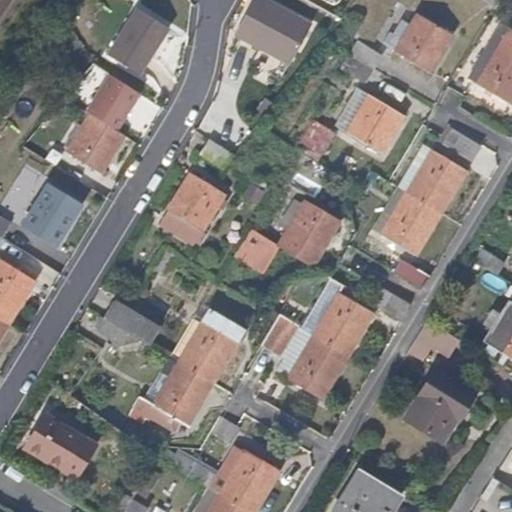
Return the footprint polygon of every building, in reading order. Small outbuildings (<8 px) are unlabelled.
[(309,28),(261,0),(254,0),(235,33),(288,65),(309,28)] [(139,75),(168,28),(137,9),(107,56),(139,75)] [(427,70),(449,34),(417,14),(411,24),(396,50),(427,70)] [(396,50),(411,24),(402,19),(386,45),(396,50)] [(499,44),(510,27),(501,21),(490,38),(499,44)] [(510,103),(511,98),(511,28),(510,27),(499,44),(490,38),(467,76),(510,103)] [(382,55),(358,40),(351,53),(374,67),(382,55)] [(374,67),(351,53),(342,67),(366,81),(374,67)] [(122,82),(94,64),(82,77),(113,97),(122,82)] [(346,132),(369,95),(357,88),(335,125),(346,132)] [(379,151),(402,114),(369,95),(346,132),(379,151)] [(124,123),(139,133),(158,106),(143,96),(124,123)] [(99,173),(124,135),(88,115),(73,138),(65,151),(65,152),(78,161),(99,173)] [(317,163),(335,133),(313,120),(294,149),(297,150),(317,163)] [(479,146),(452,127),(442,143),(470,159),(479,146)] [(65,151),(73,138),(68,135),(60,146),(65,151)] [(233,153),(212,140),(202,156),(222,169),(233,153)] [(404,192),(432,148),(422,142),(394,186),(404,192)] [(439,213),(465,171),(432,148),(404,192),(410,196),(439,213)] [(253,174),(231,158),(225,166),(249,182),(253,174)] [(220,196),(223,192),(188,173),(158,224),(194,245),(216,206),(220,196)] [(54,248),(80,205),(47,186),(22,226),(54,248)] [(380,230),(404,192),(394,186),(372,225),(380,230)] [(413,254),(439,213),(410,196),(404,192),(380,230),(378,233),(413,254)] [(223,210),(228,201),(220,196),(216,206),(223,210)] [(312,264),(337,219),(305,199),(278,245),(312,264)] [(11,224),(0,216),(0,235),(2,237),(11,224)] [(262,272),(276,249),(258,237),(260,234),(248,227),(232,254),(262,272)] [(502,260),(481,247),(474,259),(494,272),(502,260)] [(0,316),(8,321),(33,281),(0,259),(0,316)] [(428,275),(407,262),(405,261),(396,275),(418,287),(427,277),(428,275)] [(342,290),(346,284),(334,276),(322,294),(334,302),(342,290)] [(401,320),(406,304),(406,302),(381,287),(371,302),(401,321),(401,320)] [(355,308),(360,302),(342,290),(334,302),(314,334),(332,345),(339,333),(349,317),(355,308)] [(511,357),(511,301),(507,298),(496,315),(490,324),(481,337),(511,357)] [(156,325),(112,299),(101,317),(128,333),(146,343),(156,325)] [(348,355),(375,312),(360,302),(355,308),(349,317),(339,333),(332,345),(348,355)] [(204,319),(211,309),(201,304),(195,312),(204,319)] [(211,382),(243,329),(211,309),(204,319),(178,362),(211,382)] [(490,324),(496,315),(489,310),(482,319),(490,324)] [(178,362),(204,319),(195,312),(167,356),(178,362)] [(278,357),(298,325),(281,315),(278,316),(277,318),(260,346),(278,357)] [(0,334),(8,321),(0,316),(0,334)] [(128,333),(101,317),(95,329),(120,344),(128,333)] [(446,357),(458,338),(427,319),(408,351),(423,360),(431,347),(446,357)] [(289,375),(314,334),(301,327),(294,339),(277,365),(276,368),(289,375)] [(479,340),(467,331),(460,340),(473,349),(479,340)] [(329,354),(332,345),(314,334),(289,375),(303,384),(318,393),(320,382),(323,370),(329,354)] [(500,351),(480,339),(479,340),(473,349),(484,355),(492,361),(500,351)] [(322,396),(348,355),(332,345),(329,354),(323,370),(320,382),(318,393),(322,396)] [(152,404),(178,362),(167,356),(142,397),(152,404)] [(186,424),(211,382),(178,362),(152,404),(186,424)] [(458,421),(474,396),(434,371),(404,419),(441,442),(456,420),(458,421)] [(101,399),(76,383),(68,394),(94,411),(101,399)] [(95,444),(45,412),(23,447),(75,478),(95,444)] [(226,448),(238,427),(234,425),(218,414),(218,415),(207,435),(226,448)] [(218,493),(244,450),(235,443),(209,487),(218,493)] [(209,470),(177,450),(168,463),(199,482),(201,483),(209,470)] [(250,511),(253,511),(278,470),(244,450),(218,493),(240,506),(250,511)] [(386,511),(398,494),(357,468),(328,511),(386,511)] [(207,511),(218,493),(209,487),(193,511),(207,511)] [(124,508),(132,496),(121,489),(113,501),(124,508)] [(250,511),(240,506),(218,493),(207,511),(250,511)] [(146,511),(149,507),(132,496),(124,508),(121,511),(146,511)]
